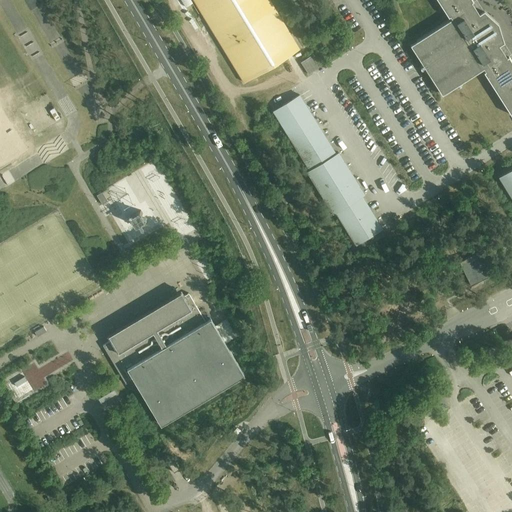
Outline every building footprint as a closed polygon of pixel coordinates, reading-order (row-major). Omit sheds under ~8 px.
[(269,0),(194,0),(244,82),(299,48),(269,0)] [(473,1),(472,0),(437,0),(448,17),(450,16),(451,18),(416,41),(448,91),(483,68),(485,71),(483,72),(511,115),(511,114),(511,61),(508,56),(507,57),(499,45),(504,42),(498,23),(484,10),(479,13),(472,2),(473,1)] [(301,61),(308,74),(318,68),(310,55),(301,61)] [(335,211),(355,243),(356,244),(360,241),(363,247),(381,236),(378,231),(382,228),(361,195),(364,193),(338,152),(336,153),(299,94),(273,111),(309,170),(307,171),(333,213),(335,211)] [(511,168),(499,177),(511,198),(511,168)] [(101,192),(107,201),(112,198),(106,189),(101,192)] [(96,195),(101,205),(106,201),(101,192),(96,195)] [(471,285),(482,279),(488,277),(476,252),(459,261),(471,285)] [(244,374),(210,318),(205,321),(188,293),(159,310),(160,312),(153,316),(155,319),(144,325),(141,320),(114,336),(116,339),(113,341),(112,339),(103,345),(125,383),(133,379),(160,425),(244,374)] [(236,336),(226,319),(219,323),(230,340),(236,336)] [(34,332),(37,336),(46,331),(43,326),(34,332)] [(167,462),(173,472),(179,468),(173,459),(167,462)]
